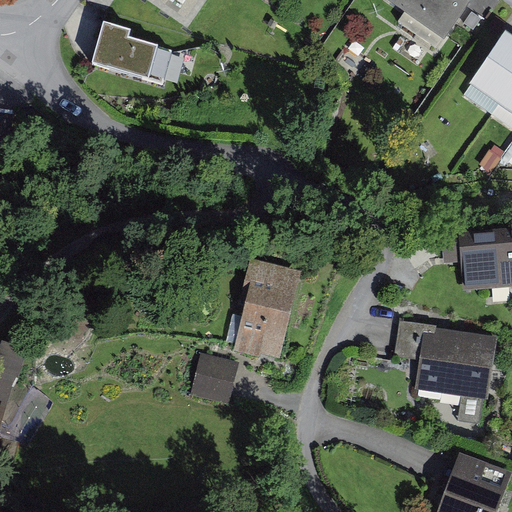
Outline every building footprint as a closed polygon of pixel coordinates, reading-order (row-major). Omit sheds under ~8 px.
[(472,5),(464,0),(384,0),(446,43),(472,5)] [(129,33),(103,26),(92,65),(164,85),(173,53),(127,40),(129,33)] [(511,38),(506,34),(470,86),(511,115),(511,38)] [(511,288),(511,231),(446,236),(448,265),(464,263),(466,292),(511,288)] [(305,273),(253,260),(246,289),(252,291),(236,353),(282,364),(305,273)] [(398,357),(423,361),(427,334),(438,336),(439,330),(439,327),(403,322),(398,357)] [(490,401),(499,339),(439,330),(438,336),(427,334),(423,361),(418,391),(490,401)] [(27,345),(0,334),(0,398),(5,400),(27,345)] [(244,363),(205,354),(195,395),(233,404),(244,363)] [(501,511),(511,483),(511,473),(462,455),(441,511),(501,511)]
